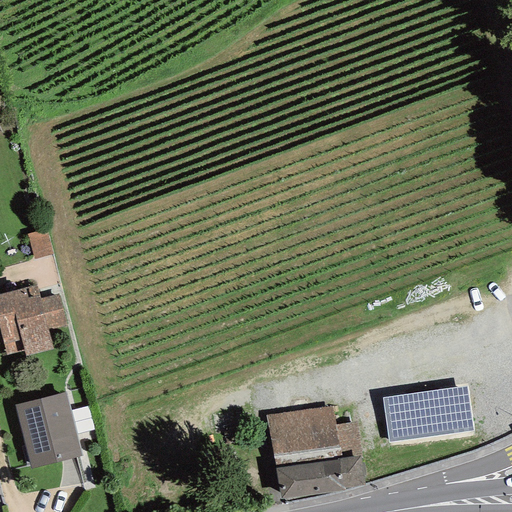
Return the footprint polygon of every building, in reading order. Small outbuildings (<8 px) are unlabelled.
[(46,229),(26,234),(32,259),(51,255),(46,229)] [(36,285),(0,294),(0,332),(6,356),(24,351),(25,356),(52,350),(47,329),(65,324),(58,295),(40,299),(36,285)] [(466,386),(382,398),(389,442),(473,430),(466,386)] [(66,392),(15,405),(31,469),(82,456),(66,392)] [(74,407),(80,428),(95,425),(89,403),(74,407)] [(332,406),(267,416),(273,457),(275,468),(339,459),(338,447),(334,424),(332,406)] [(356,421),(334,424),(338,447),(339,459),(361,456),(356,421)] [(339,459),(275,468),(280,501),(344,492),(344,489),(365,486),(361,456),(339,459)]
